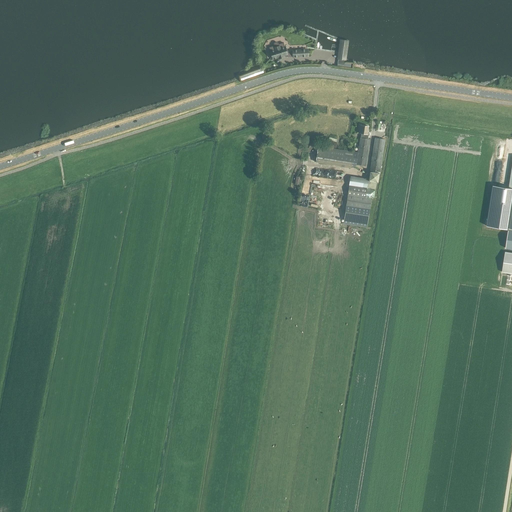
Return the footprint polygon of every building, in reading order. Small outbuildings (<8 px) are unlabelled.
[(337,53),(337,59),(338,59),(337,64),(344,65),(345,60),(346,60),(349,41),(341,39),(339,39),(338,51),(337,53)] [(283,43),(279,44),(278,44),(278,43),(277,42),(276,42),(275,42),(274,43),(274,44),(274,45),(274,46),(269,47),(273,59),(280,57),(279,56),(282,55),(282,56),(287,54),(288,56),(293,56),(293,57),(308,56),(308,50),(306,50),(306,49),(301,49),(301,50),(293,50),(293,51),(286,51),(283,43)] [(263,69),(240,74),(241,78),(264,73),(263,69)] [(369,126),(361,125),(359,133),(361,133),(365,134),(365,136),(369,136),(369,134),(368,134),(369,126)] [(358,152),(356,164),(366,166),(370,139),(368,139),(369,136),(365,136),(365,134),(361,133),(361,137),(360,137),(358,152)] [(369,179),(351,176),(344,223),(367,227),(372,198),(374,198),(375,189),(376,190),(377,182),(378,182),(379,172),(380,172),(385,139),(375,138),(370,171),(369,179)] [(316,162),(352,167),(354,152),(318,146),(316,162)] [(493,185),(487,225),(509,228),(509,229),(506,248),(511,248),(511,168),(509,188),(493,185)] [(511,252),(506,252),(503,272),(511,273),(511,252)]
